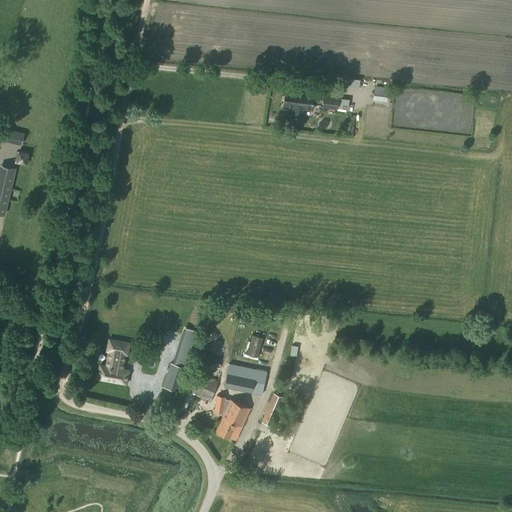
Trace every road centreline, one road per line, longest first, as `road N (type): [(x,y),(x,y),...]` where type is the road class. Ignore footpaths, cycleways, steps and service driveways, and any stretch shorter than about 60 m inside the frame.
road 1 (track): [(61,395),(146,0)]
road 2 (unclassified): [(201,511),(212,479),(206,458),(185,436),(61,395)]
